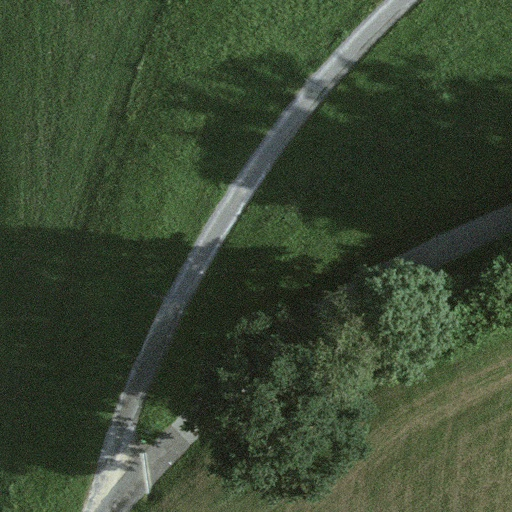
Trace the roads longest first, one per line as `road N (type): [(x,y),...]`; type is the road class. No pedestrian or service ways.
road 1 (track): [(405,0),(270,146),(181,298),(87,511)]
road 2 (track): [(511,220),(384,274),(249,366),(117,511)]
